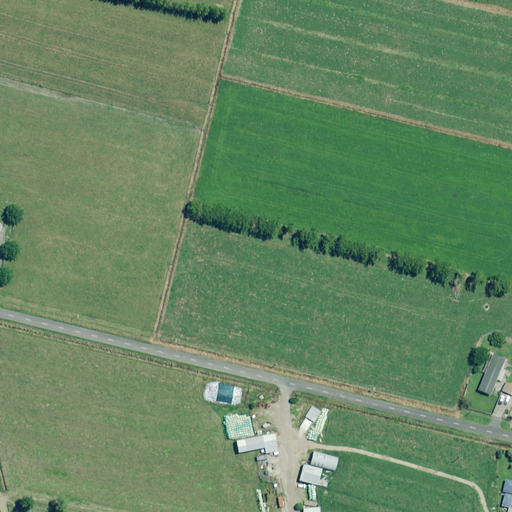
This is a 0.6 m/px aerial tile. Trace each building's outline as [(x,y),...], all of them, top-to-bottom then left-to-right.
[(507,360),(492,354),(478,390),(490,395),(496,379),(501,381),(505,370),(503,369),(507,360)] [(510,395),(511,390),(511,385),(505,383),(502,391),(510,395)] [(317,417),(308,411),(301,422),(305,424),(301,429),(307,433),(317,417)] [(277,451),(274,434),(237,441),(239,453),(264,448),(265,453),(277,451)] [(337,457),(313,452),(310,464),(334,470),(337,457)] [(321,469),(304,465),(300,481),(317,485),(321,469)] [(504,492),(511,493),(511,481),(505,479),(502,491),(504,492)] [(511,493),(504,492),(501,505),(511,508),(511,493)]
